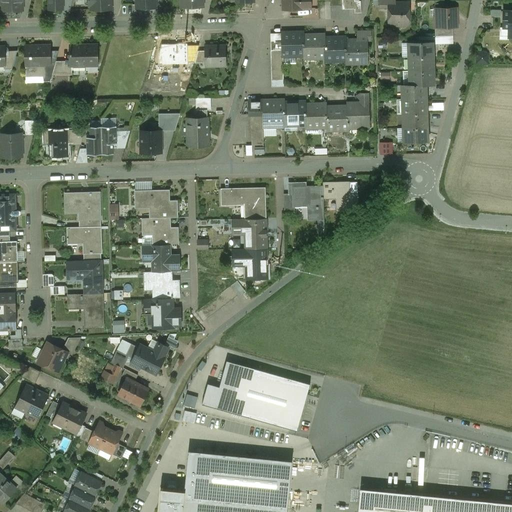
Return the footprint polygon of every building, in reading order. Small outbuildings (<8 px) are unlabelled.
[(22,0),(1,0),(2,11),(23,11),(22,0)] [(62,10),(62,0),(48,0),(49,10),(62,10)] [(110,0),(84,0),(84,5),(90,5),(91,10),(106,9),(107,10),(108,10),(110,10),(111,9),(111,8),(112,7),(111,6),(111,4),(110,0)] [(155,0),(135,0),(136,9),(156,8),(155,0)] [(282,0),(283,10),(310,9),(309,0),(282,0)] [(394,0),(378,0),(378,8),(388,8),(388,5),(395,5),(394,0)] [(395,5),(388,5),(388,8),(388,23),(399,23),(399,24),(401,26),(406,26),(409,24),(409,4),(401,3),(401,5),(395,5)] [(456,8),(440,9),(440,16),(434,17),(434,28),(452,27),(456,27),(456,21),(456,8)] [(511,11),(503,12),(503,28),(508,28),(508,37),(511,37),(511,11)] [(452,27),(434,28),(435,37),(452,36),(452,27)] [(370,41),(370,32),(358,32),(358,41),(367,41),(370,41)] [(303,33),(281,34),(282,50),(282,56),(283,56),(283,53),(294,53),(295,56),(303,56),(303,59),(304,59),(303,33)] [(324,36),(303,36),(303,33),(304,59),(304,55),(316,55),(316,58),(324,58),(324,61),(325,61),(324,36)] [(345,38),(324,39),(324,36),(325,61),(325,58),(337,58),(337,61),(345,61),(345,64),(346,64),(345,38)] [(358,41),(345,41),(345,38),(346,64),(347,64),(346,62),(358,62),(358,63),(367,63),(367,41),(358,41)] [(432,43),(410,43),(411,58),(433,57),(432,43)] [(159,65),(187,64),(187,63),(187,45),(187,44),(162,44),(158,55),(159,65)] [(97,45),(69,46),(70,56),(71,56),(71,61),(71,66),(97,65),(97,45)] [(187,45),(187,63),(195,62),(198,51),(199,45),(187,45)] [(49,46),(25,47),(25,75),(27,75),(26,74),(43,74),(42,63),(47,63),(47,54),(50,54),(49,46)] [(225,66),(225,46),(205,47),(205,51),(205,63),(214,63),(214,66),(225,66)] [(17,51),(5,51),(5,65),(4,65),(4,69),(12,69),(17,51)] [(195,62),(194,64),(205,63),(205,51),(198,51),(195,62)] [(485,53),(477,52),(476,63),(487,64),(487,55),(485,53)] [(433,57),(411,58),(411,72),(433,71),(433,57)] [(71,61),(55,61),(55,63),(52,75),(71,74),(71,66),(71,61)] [(47,63),(42,63),(43,74),(43,79),(50,79),(52,75),(55,63),(47,63)] [(433,71),(411,72),(412,86),(425,85),(433,85),(433,71)] [(412,86),(404,86),(404,100),(426,99),(425,85),(412,86)] [(368,93),(359,93),(359,94),(356,97),(359,99),(359,104),(368,104),(368,103),(368,93)] [(210,97),(195,98),(195,111),(211,111),(210,97)] [(262,101),(262,98),(248,99),(249,115),(250,115),(262,115),(262,101)] [(426,99),(404,100),(405,114),(426,113),(426,99)] [(284,101),(262,101),(262,115),(263,121),(263,124),(264,124),(264,121),(275,121),(275,124),(284,123),(284,126),(284,101)] [(305,103),(284,103),(284,101),(284,126),(285,126),(285,123),(296,123),(296,126),(305,125),(305,128),(305,103)] [(326,105),(305,105),(305,103),(305,128),(306,128),(306,125),(317,124),(317,127),(326,127),(326,130),(326,105)] [(346,107),(326,108),(326,105),(326,130),(327,130),(327,127),(339,127),(339,130),(347,130),(347,104),(346,104),(346,107)] [(359,104),(347,104),(347,130),(348,130),(348,129),(349,129),(349,125),(360,125),(360,126),(369,126),(368,104),(359,104)] [(426,113),(405,114),(405,128),(427,127),(426,113)] [(180,114),(158,114),(158,131),(161,131),(175,131),(180,114)] [(207,118),(187,118),(188,146),(208,145),(207,118)] [(38,121),(24,121),(25,136),(34,135),(38,121)] [(116,126),(101,127),(102,155),(113,154),(113,144),(116,144),(116,126)] [(101,127),(89,127),(90,137),(86,138),(87,155),(102,155),(101,127)] [(427,127),(405,128),(406,143),(427,142),(427,127)] [(85,129),(73,129),(73,131),(74,145),(81,145),(85,129)] [(73,131),(43,132),(44,144),(54,144),(55,157),(67,156),(67,145),(74,145),(73,131)] [(158,131),(140,131),(140,141),(142,141),(142,153),(161,153),(161,131),(158,131)] [(21,133),(3,134),(4,141),(1,141),(1,158),(22,157),(21,133)] [(382,142),(381,153),(394,153),(394,142),(382,142)] [(349,182),(323,183),(323,187),(323,199),(338,198),(339,210),(336,210),(336,211),(349,211),(349,198),(349,194),(349,182)] [(357,182),(349,182),(349,194),(357,194),(357,182)] [(305,183),(288,183),(289,194),(293,194),(293,187),(305,187),(305,183)] [(305,187),(293,187),(293,194),(293,203),(294,203),(310,203),(311,219),(317,219),(324,219),(323,199),(323,187),(322,187),(322,189),(311,189),(311,187),(305,187)] [(264,188),(221,189),(221,201),(230,201),(230,205),(243,204),(244,219),(265,218),(264,188)] [(168,191),(142,192),(142,205),(152,205),(152,218),(169,218),(177,218),(176,202),(168,202),(168,191)] [(99,193),(65,194),(65,210),(79,209),(79,221),(80,221),(99,220),(100,220),(99,193)] [(289,194),(283,194),(284,212),(294,212),(294,203),(293,203),(293,194),(289,194)] [(357,194),(349,194),(349,198),(349,211),(357,210),(357,194)] [(14,195),(0,195),(0,236),(9,236),(9,230),(15,230),(15,216),(18,216),(18,211),(15,211),(14,195)] [(120,219),(120,204),(112,203),(111,219),(120,219)] [(303,206),(301,218),(307,219),(309,207),(303,206)] [(152,218),(142,219),(143,232),(153,232),(153,237),(153,245),(169,245),(177,244),(177,228),(169,229),(169,218),(152,218)] [(244,219),(232,219),(232,232),(245,231),(246,249),(266,248),(265,218),(244,219)] [(324,219),(317,219),(317,224),(315,225),(315,228),(317,229),(324,229),(324,219)] [(80,227),(67,227),(67,243),(83,243),(84,254),(100,254),(101,254),(99,226),(80,227)] [(9,242),(0,242),(0,262),(16,262),(16,242),(9,242)] [(153,245),(143,245),(144,259),(154,259),(154,272),(171,271),(178,271),(178,255),(170,255),(169,245),(153,245)] [(246,249),(232,249),(232,261),(247,261),(247,279),(267,278),(266,250),(266,248),(246,249)] [(100,260),(84,260),(67,261),(67,276),(84,275),(84,288),(101,288),(102,288),(101,260),(100,260)] [(16,262),(0,262),(0,281),(17,281),(16,262)] [(154,272),(144,272),(145,299),(172,298),(179,298),(179,282),(171,282),(171,271),(154,272)] [(45,273),(45,285),(52,285),(52,294),(67,294),(67,285),(55,285),(55,273),(45,273)] [(244,291),(237,281),(230,286),(237,295),(244,291)] [(230,286),(224,291),(231,300),(237,295),(230,286)] [(114,299),(125,298),(124,289),(114,290),(114,299)] [(224,291),(218,295),(225,305),(231,300),(224,291)] [(14,293),(0,293),(0,329),(15,329),(14,293)] [(85,294),(68,294),(68,309),(84,308),(85,321),(103,320),(102,293),(85,294)] [(218,295),(211,300),(218,310),(225,305),(218,295)] [(172,298),(145,299),(145,312),(146,312),(155,312),(155,325),(180,325),(179,309),(172,309),(172,298)] [(211,300),(205,305),(212,315),(218,310),(211,300)] [(212,315),(205,305),(198,310),(206,320),(212,315)] [(206,320),(198,310),(195,312),(203,322),(206,320)] [(155,312),(146,312),(146,325),(155,325),(155,312)] [(115,332),(127,332),(126,320),(114,320),(115,332)] [(81,337),(68,338),(62,349),(67,352),(72,355),(81,337)] [(62,349),(48,342),(38,362),(39,363),(41,359),(48,363),(47,366),(57,372),(67,352),(62,349)] [(168,348),(158,343),(153,353),(163,358),(168,348)] [(139,348),(131,344),(126,355),(129,356),(128,357),(133,359),(139,348)] [(153,353),(140,346),(139,348),(133,359),(132,362),(156,374),(164,358),(163,358),(153,353)] [(126,355),(117,350),(111,362),(114,364),(121,367),(123,368),(128,357),(129,356),(126,355)] [(201,371),(206,364),(202,361),(197,368),(201,371)] [(310,384),(227,361),(220,387),(208,384),(202,404),(297,430),(310,384)] [(108,364),(105,372),(109,374),(113,366),(108,364)] [(121,367),(114,364),(113,366),(109,374),(116,377),(121,367)] [(41,372),(30,367),(25,372),(38,378),(41,372)] [(137,376),(125,369),(121,376),(126,379),(126,378),(134,382),(137,376)] [(38,378),(25,372),(21,377),(35,384),(38,378)] [(134,382),(126,378),(126,379),(118,394),(139,406),(148,389),(134,382)] [(25,385),(14,407),(26,413),(37,391),(25,385)] [(37,391),(26,413),(37,419),(48,396),(37,391)] [(195,408),(198,397),(187,394),(184,405),(195,408)] [(53,401),(46,415),(52,418),(59,405),(53,401)] [(85,414),(65,404),(61,411),(59,410),(54,419),(64,424),(62,427),(75,433),(85,414)] [(196,413),(185,411),(182,421),(194,424),(196,413)] [(88,443),(100,449),(109,430),(104,427),(103,423),(99,421),(93,432),(88,443)] [(85,428),(79,438),(88,443),(93,432),(85,428)] [(109,430),(100,449),(111,455),(117,444),(123,433),(119,431),(114,433),(109,430)] [(126,448),(117,444),(112,455),(120,459),(126,448)] [(8,451),(0,460),(0,467),(2,470),(14,456),(8,451)] [(286,511),(292,461),(189,451),(185,491),(161,488),(158,511),(286,511)] [(103,476),(88,469),(85,474),(100,482),(103,476)] [(85,474),(81,472),(77,480),(80,482),(77,486),(77,487),(95,496),(95,495),(102,482),(100,482),(85,474)] [(16,489),(0,474),(0,498),(4,502),(5,502),(2,500),(7,494),(10,496),(16,489)] [(95,496),(77,487),(77,486),(75,486),(71,494),(74,495),(72,500),(90,509),(96,496),(95,495),(95,496)] [(511,511),(511,503),(360,488),(357,511),(511,511)] [(24,494),(15,504),(24,508),(29,496),(24,494)] [(29,496),(24,508),(29,511),(35,499),(29,496)] [(35,499),(29,511),(31,511),(34,511),(40,502),(35,499)] [(90,509),(72,500),(70,499),(66,507),(69,508),(66,511),(89,511),(91,509),(90,509)] [(41,511),(45,504),(40,502),(34,511),(41,511)]
